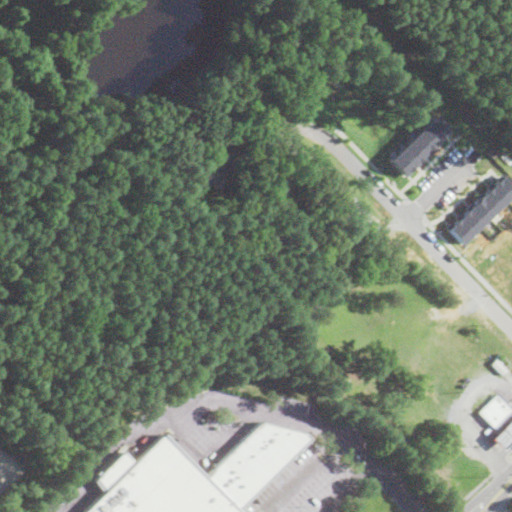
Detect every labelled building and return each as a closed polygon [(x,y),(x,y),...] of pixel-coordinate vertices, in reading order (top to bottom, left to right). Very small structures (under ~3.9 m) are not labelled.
[(444,137),(442,135),(437,139),(436,139),(438,142),(432,147),(430,145),(429,147),(430,148),(427,150),(428,151),(422,157),(420,154),(419,155),(420,156),(416,160),(417,162),(412,167),(410,165),(406,169),(408,171),(402,176),(385,159),(432,114),(449,131),(444,137)] [(216,181),(214,187),(207,185),(207,186),(186,180),(192,162),(212,168),(212,170),(219,172),(216,181)] [(445,225),(461,242),(511,193),(511,183),(502,173),(445,225)] [(306,208),(278,218),(272,196),(299,187),(306,208)] [(505,368),(501,373),(490,362),(494,358),(505,368)] [(511,409),(511,410),(493,428),(477,412),(496,393),(511,409)] [(511,437),(500,449),(489,438),(511,415),(511,437)] [(204,475),(259,419),(302,431),(307,436),(236,505),(204,475)] [(243,511),(81,511),(101,492),(92,480),(122,451),(132,462),(160,434),(204,475),(236,505),(243,511)]
